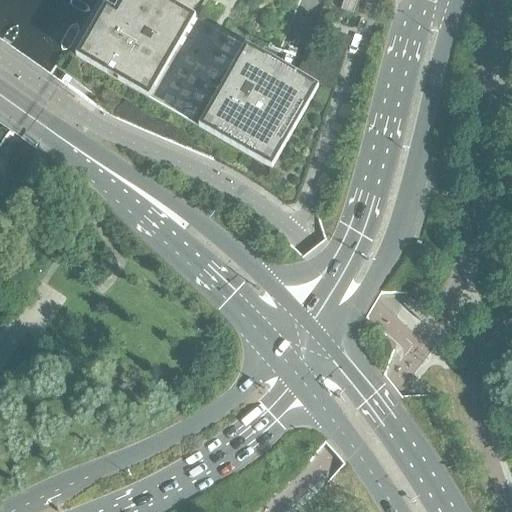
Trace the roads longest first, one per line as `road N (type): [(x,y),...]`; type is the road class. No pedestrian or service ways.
road 1 (tertiary): [(330,350),(394,235),(456,0)]
road 2 (tertiary): [(421,0),(356,232),(304,320)]
road 3 (secondary): [(277,355),(233,400),(181,432),(14,511)]
road 4 (secondary): [(120,511),(252,437),(303,384)]
road 5 (secondary): [(447,511),(395,428),(330,350)]
road 6 (secondary): [(0,96),(158,206)]
road 7 (secondary): [(158,206),(188,259),(277,355)]
road 8 (secondary): [(304,320),(194,219),(158,206)]
road 9 (secondary): [(303,384),(396,511)]
